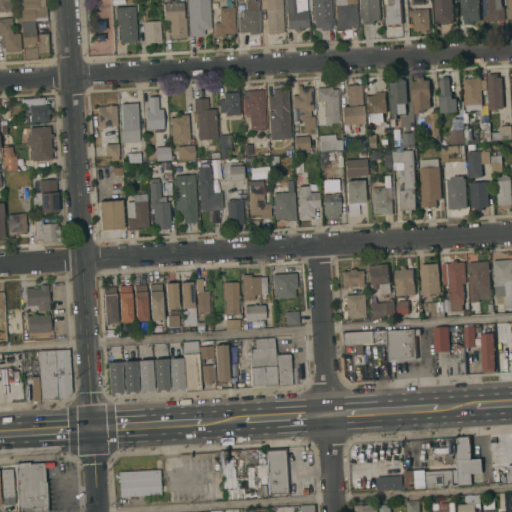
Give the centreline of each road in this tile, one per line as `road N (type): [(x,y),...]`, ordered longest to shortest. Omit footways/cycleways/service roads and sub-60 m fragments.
road 1 (residential): [(0,265),(511,232)]
road 2 (residential): [(0,79),(511,49)]
road 3 (residential): [(65,0),(90,429)]
road 4 (residential): [(330,511),(315,248)]
